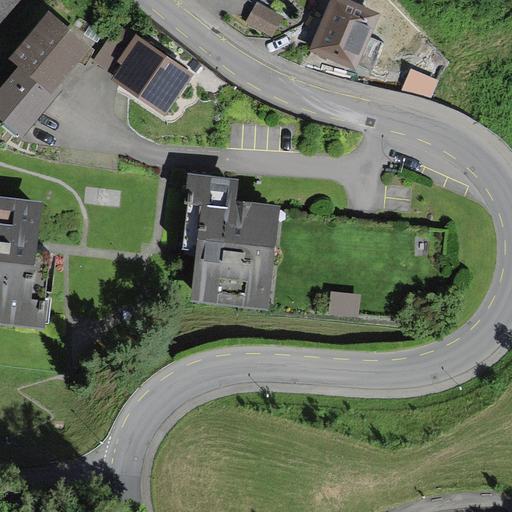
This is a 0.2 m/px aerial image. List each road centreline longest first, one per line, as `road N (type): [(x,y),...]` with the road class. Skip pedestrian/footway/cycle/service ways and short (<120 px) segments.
road 1 (tertiary): [(511,303),(493,333),(459,359),(387,373),(256,365),(212,373),(140,418),(114,458),(116,477)]
road 2 (tertiary): [(161,0),(268,74),(459,131),(511,187)]
